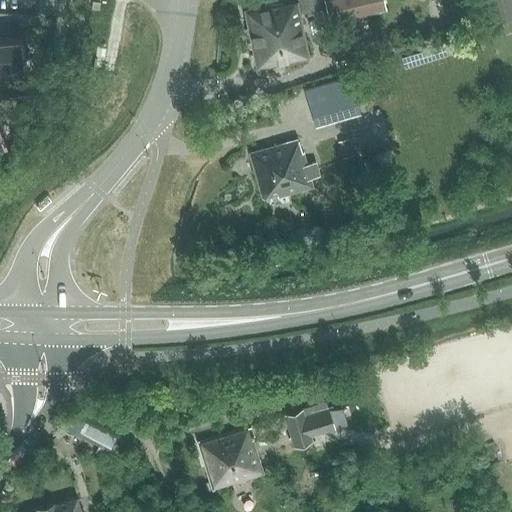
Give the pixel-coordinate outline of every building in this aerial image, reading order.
[(299,0),(302,11),(322,7),(320,0),(299,0)] [(324,0),(329,22),(385,9),(382,0),(324,0)] [(511,0),(485,0),(493,24),(511,17),(511,0)] [(257,69),(308,58),(297,3),(282,6),(281,3),(244,11),(257,69)] [(22,36),(0,38),(0,71),(26,69),(22,36)] [(360,114),(353,90),(344,92),(342,85),(330,89),(329,85),(305,92),(315,128),(360,114)] [(303,139),(297,141),(296,140),(249,153),(263,200),(312,186),(309,178),(318,176),(315,165),(306,168),(302,153),(306,151),(303,139)] [(304,417),(301,410),(284,415),(294,446),(311,441),(308,430),(332,422),(328,410),(304,417)] [(214,488),(263,473),(252,439),(250,440),(246,427),(198,442),(214,488)] [(81,511),(80,511),(75,497),(24,511),(82,511),(83,511),(81,511)]
